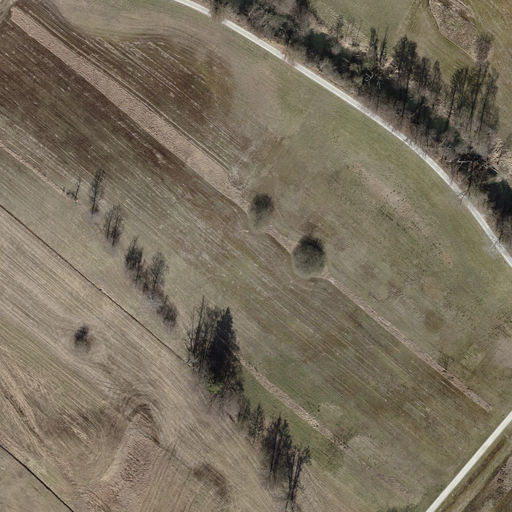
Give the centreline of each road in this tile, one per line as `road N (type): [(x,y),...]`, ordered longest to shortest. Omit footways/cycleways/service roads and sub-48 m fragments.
road 1 (track): [(511,262),(419,151),(352,100),(181,0)]
road 2 (track): [(511,413),(429,511)]
